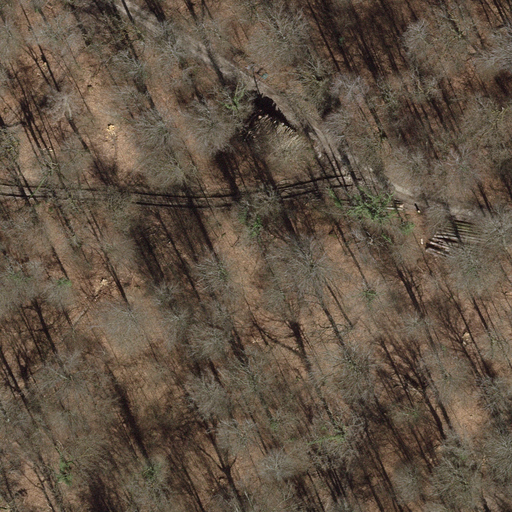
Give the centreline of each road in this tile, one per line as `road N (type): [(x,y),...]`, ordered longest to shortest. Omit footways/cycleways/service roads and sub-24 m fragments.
road 1 (track): [(107,0),(197,49),(360,172),(511,225)]
road 2 (track): [(360,172),(182,204),(0,182)]
